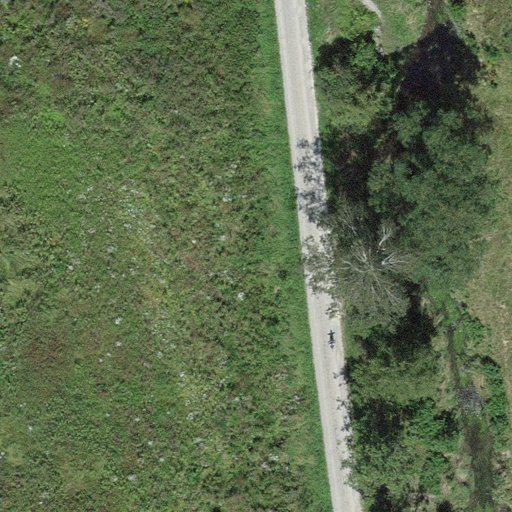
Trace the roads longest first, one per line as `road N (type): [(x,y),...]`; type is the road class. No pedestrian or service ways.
road 1 (track): [(302,0),(335,354),(359,511)]
road 2 (track): [(511,399),(461,0)]
